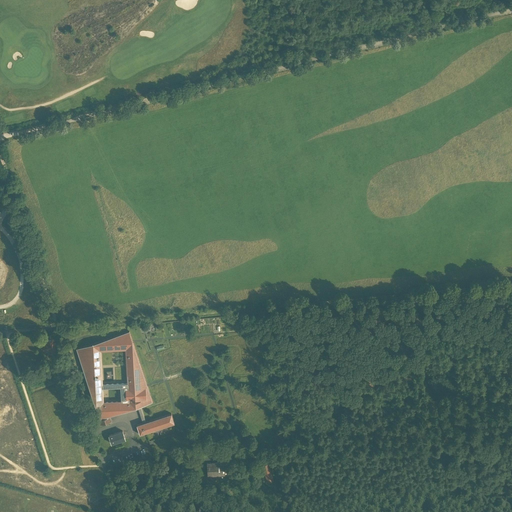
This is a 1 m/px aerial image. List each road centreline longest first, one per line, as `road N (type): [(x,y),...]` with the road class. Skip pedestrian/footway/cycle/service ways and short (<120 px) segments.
road 1 (unclassified): [(0,137),(511,9)]
road 2 (unclassified): [(118,511),(62,343)]
road 3 (track): [(57,326),(17,206)]
